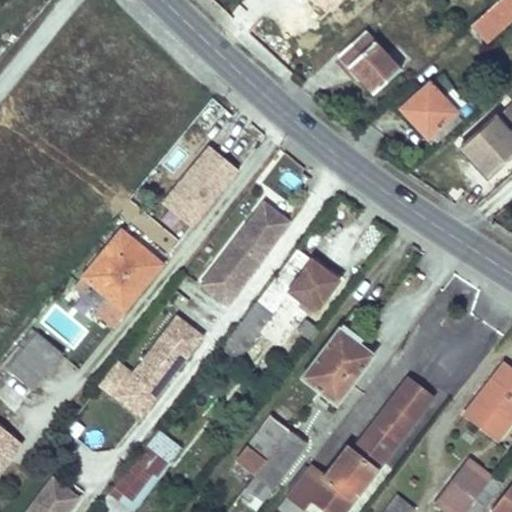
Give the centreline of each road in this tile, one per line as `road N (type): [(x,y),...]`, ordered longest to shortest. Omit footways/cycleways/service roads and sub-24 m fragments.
road 1 (secondary): [(163,0),(360,172),(511,273)]
road 2 (unknown): [(87,486),(278,243),(360,172)]
